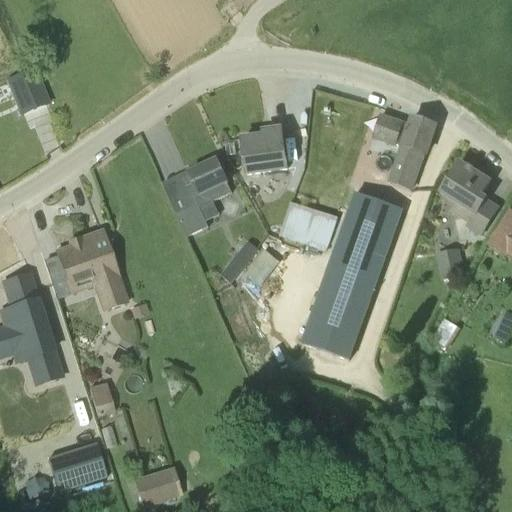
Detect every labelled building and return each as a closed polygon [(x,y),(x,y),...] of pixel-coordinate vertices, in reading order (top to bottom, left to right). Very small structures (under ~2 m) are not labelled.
[(6,85),(18,115),(44,105),(32,75),(6,85)] [(410,129),(394,123),(387,144),(403,149),(391,186),(410,193),(424,156),(426,157),(436,127),(413,120),(410,129)] [(288,166),(305,171),(313,147),(282,137),(281,131),(264,133),(265,138),(243,141),(249,177),(289,171),(288,166)] [(232,195),(217,162),(189,175),(195,189),(191,191),(191,190),(180,195),(187,211),(176,216),(187,239),(209,229),(200,210),(232,195)] [(468,229),(481,237),(498,210),(486,202),(487,201),(482,198),(491,183),(461,164),(441,195),(475,217),(468,229)] [(357,189),(304,353),(353,369),(406,205),(357,189)] [(330,254),(341,219),(292,204),(281,238),(330,254)] [(511,213),(511,212),(489,248),(504,258),(505,256),(511,259),(511,213)] [(127,305),(102,234),(81,241),(82,245),(56,254),(67,283),(90,275),(94,287),(98,286),(107,312),(127,305)] [(458,252),(435,256),(440,284),(464,279),(458,252)] [(231,286),(244,269),(233,260),(220,277),(231,286)] [(145,306),(130,311),(133,321),(148,316),(145,306)] [(459,330),(443,321),(430,344),(446,353),(459,330)] [(106,385),(89,390),(97,419),(115,414),(106,385)] [(106,479),(96,446),(48,462),(58,494),(106,479)] [(180,497),(173,472),(135,484),(143,509),(180,497)]
